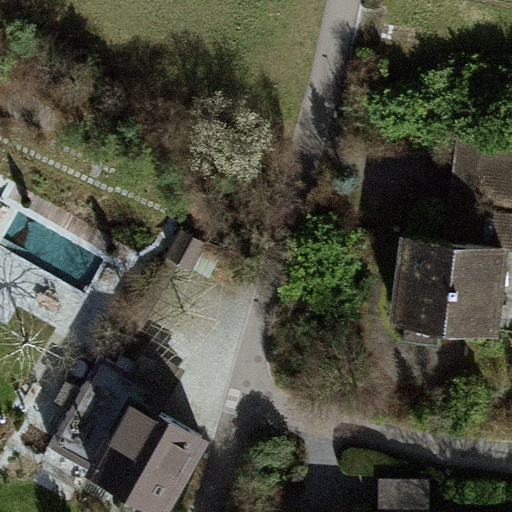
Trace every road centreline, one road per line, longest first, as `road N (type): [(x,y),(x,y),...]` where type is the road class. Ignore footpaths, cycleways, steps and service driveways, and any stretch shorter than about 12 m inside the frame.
road 1 (residential): [(350,0),(246,407)]
road 2 (residential): [(246,407),(511,463)]
